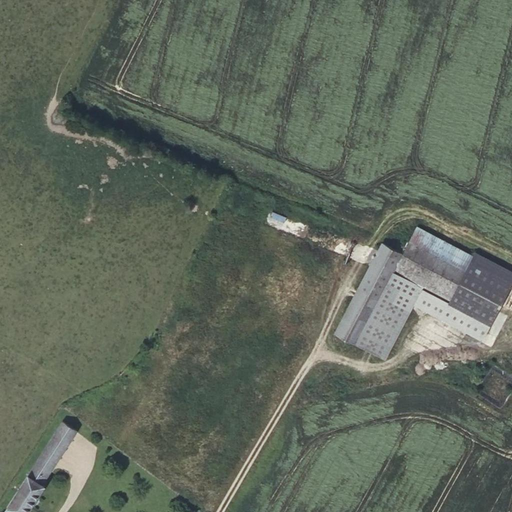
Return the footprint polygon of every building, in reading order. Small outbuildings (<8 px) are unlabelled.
[(413,240),(408,250),(463,280),(477,254),(421,225),(413,240)] [(403,240),(400,246),(408,250),(413,240),(412,239),(409,244),(403,240)] [(387,240),(340,331),(361,341),(392,282),(408,250),(400,246),(387,240)] [(511,285),(511,266),(479,249),(477,254),(463,280),(452,300),(493,322),(511,285)] [(397,297),(413,306),(420,292),(489,329),(493,322),(452,300),(463,280),(408,250),(392,282),(402,288),(397,297)] [(402,288),(392,282),(361,341),(387,355),(413,306),(397,297),(402,288)] [(511,285),(493,322),(489,329),(511,340),(511,285)] [(76,424),(61,415),(15,490),(31,500),(76,424)] [(7,486),(0,497),(0,498),(5,502),(13,489),(7,486)]
